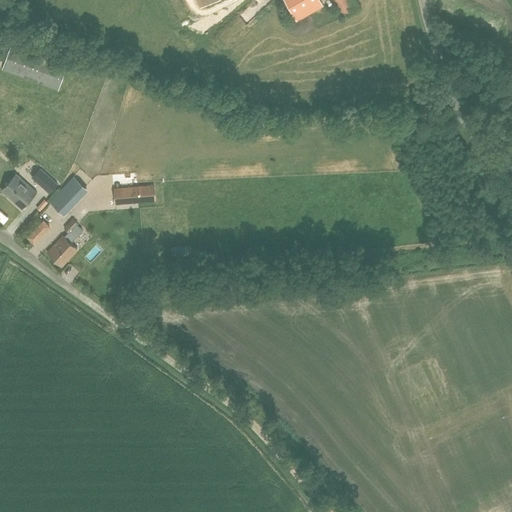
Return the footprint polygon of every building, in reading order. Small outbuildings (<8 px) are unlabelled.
[(296,0),(284,0),(296,20),(305,15),(296,0)] [(358,8),(353,0),(332,0),(343,17),(358,8)] [(12,47),(3,70),(58,90),(66,67),(12,47)] [(58,184),(40,168),(31,177),(49,193),(58,184)] [(17,174),(2,190),(22,209),(37,192),(17,174)] [(62,212),(71,203),(86,187),(74,176),(59,192),(50,201),(62,212)] [(115,188),(116,203),(156,200),(154,185),(115,188)] [(70,232),(78,224),(73,219),(65,227),(70,232)] [(44,220),(40,225),(46,230),(50,226),(44,220)] [(34,243),(38,239),(32,233),(28,237),(34,243)] [(62,266),(78,249),(63,235),(56,242),(57,243),(56,245),(55,244),(47,252),(62,266)]
